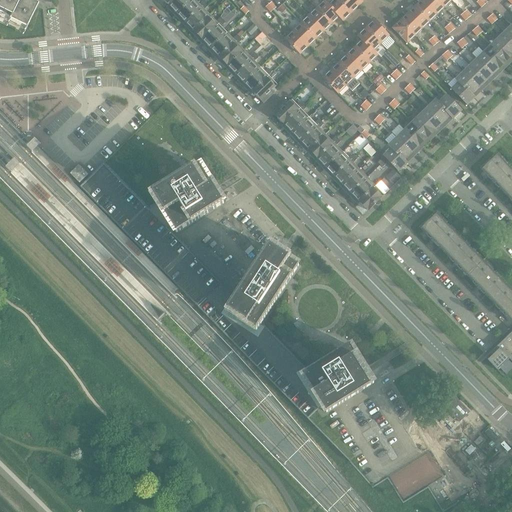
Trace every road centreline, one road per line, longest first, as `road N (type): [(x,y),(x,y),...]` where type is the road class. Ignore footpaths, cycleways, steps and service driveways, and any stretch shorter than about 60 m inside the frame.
road 1 (tertiary): [(69,53),(116,50),(165,69),(511,424)]
road 2 (residential): [(308,70),(363,123),(500,0)]
road 3 (residential): [(252,122),(363,236),(381,231)]
road 4 (residential): [(139,0),(252,122)]
road 5 (residential): [(381,231),(489,341)]
